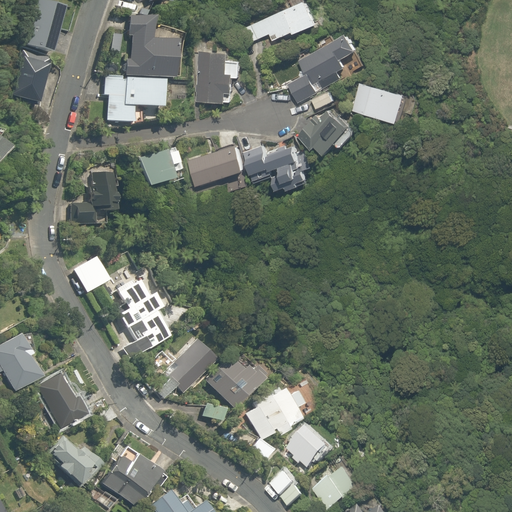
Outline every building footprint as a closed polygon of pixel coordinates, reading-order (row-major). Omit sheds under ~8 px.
[(33,0),(20,45),(50,54),(63,7),(38,0),(33,0)] [(246,27),(252,42),(272,34),(274,37),(279,34),(280,38),(297,31),(298,34),(320,24),(310,1),(246,27)] [(124,75),(171,79),(174,42),(148,40),(149,19),(127,17),(126,37),(130,37),(128,60),(125,60),(124,75)] [(290,83),(300,102),(320,92),(318,90),(324,87),(325,88),(344,78),(340,71),(348,67),(344,59),(361,50),(352,33),(300,60),(307,74),(290,83)] [(7,98),(35,107),(49,59),(21,51),(7,98)] [(199,101),(228,103),(228,92),(235,93),(236,74),(229,73),(231,53),(202,51),(199,84),(198,91),(199,91),(199,101)] [(105,121),(132,122),(133,106),(160,108),(162,80),(124,78),(124,80),(121,80),(121,77),(103,75),(102,95),(107,96),(105,121)] [(354,110),(399,122),(406,95),(361,83),(354,110)] [(314,99),(318,109),(335,101),(331,91),(314,99)] [(319,145),(330,154),(353,125),(342,117),(341,118),(330,110),(323,119),(317,114),(300,136),(316,149),(319,145)] [(358,131),(354,127),(339,146),(344,149),(358,131)] [(0,157),(9,148),(0,139),(0,157)] [(190,160),(198,186),(247,171),(238,144),(190,160)] [(275,176),(280,190),(289,186),(290,190),(302,186),(301,182),(310,179),(305,166),(303,167),(295,146),(288,148),(287,145),(280,147),(280,149),(268,154),(264,145),(246,152),(256,180),(274,173),(273,170),(282,167),(284,173),(275,176)] [(144,187),(172,179),(170,172),(181,169),(175,148),(136,159),(144,187)] [(68,225),(89,225),(89,211),(109,212),(110,173),(90,173),(90,187),(85,187),(85,204),(68,203),(68,225)] [(70,271),(84,293),(105,280),(92,258),(70,271)] [(135,281),(114,294),(123,308),(112,315),(121,329),(123,328),(131,341),(119,348),(127,360),(166,336),(151,313),(159,308),(151,295),(145,298),(135,281)] [(98,285),(105,298),(110,295),(103,283),(98,285)] [(0,371),(1,371),(12,391),(38,377),(26,356),(33,352),(30,347),(26,349),(18,334),(0,343),(0,371)] [(49,343),(59,363),(76,354),(65,334),(49,343)] [(153,392),(161,399),(173,386),(181,394),(213,359),(192,339),(191,341),(170,362),(175,366),(164,378),(166,379),(153,392)] [(203,380),(232,408),(259,379),(259,378),(262,374),(253,366),(248,372),(242,366),(239,370),(225,357),(203,380)] [(35,386),(58,429),(84,414),(75,397),(71,399),(57,373),(35,386)] [(243,414),(259,440),(271,433),(274,437),(287,429),(286,428),(300,420),(293,408),(300,404),(292,391),(286,395),(281,388),(278,391),(276,388),(250,404),(253,408),(243,414)] [(201,404),(199,416),(219,421),(222,409),(201,404)] [(92,415),(97,426),(103,423),(116,417),(110,406),(92,415)] [(303,462),(310,469),(330,446),(310,427),(289,449),(297,457),(294,459),(301,464),(303,462)] [(43,454),(78,487),(99,464),(80,446),(76,451),(60,436),(43,454)] [(249,448),(264,458),(270,450),(255,439),(249,448)] [(99,484),(136,508),(143,497),(144,497),(148,492),(147,491),(150,486),(157,490),(165,477),(165,476),(166,474),(124,446),(122,449),(116,445),(108,457),(114,461),(99,484)] [(314,489),(328,511),(360,490),(346,468),(332,477),(333,477),(314,489)] [(273,484),(282,496),(297,484),(288,472),(273,484)] [(283,497),(290,507),(305,496),(299,486),(283,497)] [(208,511),(199,501),(189,509),(182,500),(177,504),(166,490),(147,505),(152,511),(208,511)]
